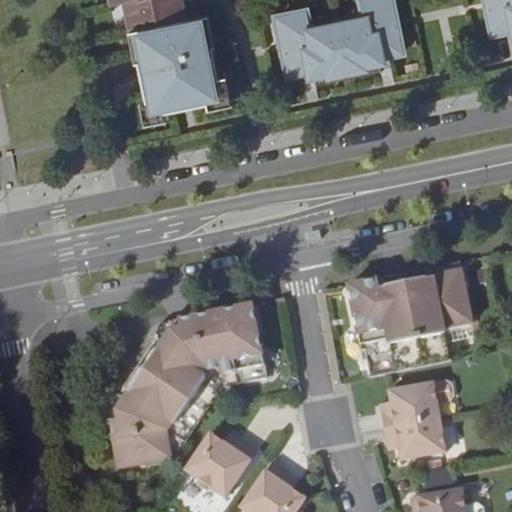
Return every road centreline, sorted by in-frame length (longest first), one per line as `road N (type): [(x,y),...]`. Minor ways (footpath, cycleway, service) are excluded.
road 1 (secondary): [(0,284),(316,215),(409,185)]
road 2 (secondary): [(409,185),(289,194),(0,256)]
road 3 (unclassified): [(6,325),(298,264)]
road 4 (residential): [(368,511),(329,424),(298,264)]
road 5 (unclassified): [(298,264),(511,219)]
road 6 (unclassified): [(6,325),(39,511)]
